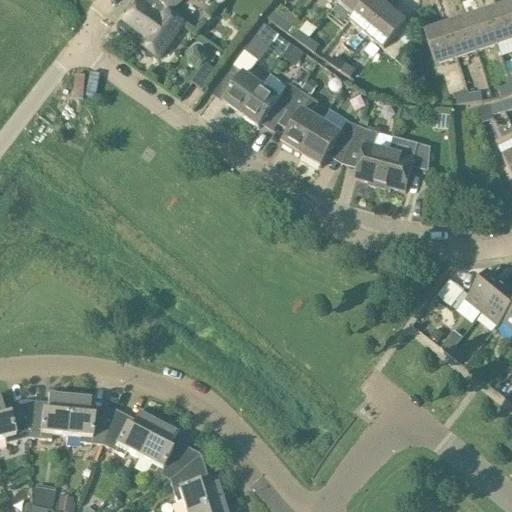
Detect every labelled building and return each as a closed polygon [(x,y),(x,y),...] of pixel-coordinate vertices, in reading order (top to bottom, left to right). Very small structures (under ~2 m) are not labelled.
[(142,0),(122,29),(160,61),(185,25),(170,14),(184,0),(202,0),(209,4),(213,0),(142,0)] [(342,0),(339,4),(356,18),(371,0),(342,0)] [(356,18),(351,24),(368,38),(390,11),(376,0),(371,0),(356,18)] [(511,19),(508,7),(487,14),(498,47),(511,42),(511,19)] [(390,11),(368,38),(384,52),(397,62),(419,35),(407,25),(390,11)] [(487,14),(466,21),(477,54),(498,47),(487,14)] [(282,20),(276,27),(286,35),(292,27),(282,20)] [(466,21),(446,27),(457,61),(477,54),(466,21)] [(245,53),(246,53),(260,63),(279,37),(265,27),(245,53)] [(425,34),(436,67),(457,61),(446,27),(425,34)] [(300,32),(294,40),(305,47),(310,39),(300,32)] [(310,39),(305,47),(315,55),(321,47),(310,39)] [(335,57),(330,65),(340,73),(346,65),(335,57)] [(346,65),(340,73),(351,80),(357,72),(346,65)] [(223,104),(241,117),(262,88),(244,75),(223,104)] [(271,77),(262,88),(241,117),(259,130),(277,106),(288,113),(301,93),(290,86),(288,89),(271,77)] [(202,95),(209,86),(200,79),(193,88),(202,95)] [(303,89),(301,92),(310,98),(317,88),(308,81),(303,89)] [(499,90),(502,99),(511,95),(511,89),(511,85),(499,90)] [(301,93),(288,113),(298,120),(283,146),(302,158),(322,124),(311,117),(319,105),(311,100),(301,93)] [(482,94),(469,95),(470,105),(483,103),(482,94)] [(456,97),(457,106),(470,105),(469,95),(456,97)] [(511,102),(503,105),(506,114),(511,112),(511,102)] [(503,105),(491,108),(494,117),(506,114),(503,105)] [(403,110),(400,122),(407,124),(414,120),(415,113),(403,110)] [(364,116),(359,127),(365,129),(370,119),(364,116)] [(322,124),(302,158),(321,169),(337,144),(349,151),(359,128),(348,124),(341,136),(322,124)] [(359,128),(349,151),(362,155),(355,181),(370,185),(369,187),(380,190),(390,153),(375,149),(378,136),(368,133),(359,128)] [(390,153),(380,190),(391,193),(391,191),(406,194),(412,169),(429,174),(431,149),(418,146),(414,160),(390,153)] [(511,155),(503,160),(511,177),(511,155)] [(465,291),(453,306),(459,311),(466,302),(482,315),(504,288),(488,275),(471,296),(465,291)] [(511,294),(504,288),(482,315),(499,329),(502,324),(502,323),(511,310),(511,294)] [(511,310),(502,323),(502,324),(511,331),(511,310)] [(448,343),(441,351),(449,357),(456,349),(448,343)] [(456,349),(449,357),(457,363),(464,356),(456,349)] [(479,368),(473,375),(482,382),(487,374),(479,368)] [(487,374),(482,382),(490,388),(496,381),(487,374)] [(47,411),(25,409),(28,441),(51,443),(51,437),(66,438),(69,400),(61,400),(61,395),(49,393),(47,411)] [(69,400),(66,438),(80,440),(80,446),(103,448),(112,418),(90,415),(91,397),(79,396),(78,401),(69,400)] [(0,442),(4,441),(5,447),(28,441),(25,409),(4,415),(0,398),(0,442)] [(112,418),(103,448),(123,459),(126,454),(139,460),(156,426),(149,422),(151,418),(140,412),(132,428),(112,418)] [(156,426),(139,460),(152,467),(149,472),(169,483),(195,461),(170,448),(178,432),(166,426),(164,430),(156,426)] [(195,461),(169,483),(176,505),(182,503),(184,511),(203,511),(222,506),(220,498),(225,496),(221,484),(204,489),(195,461)] [(54,490),(36,487),(33,506),(52,509),(54,490)] [(59,497),(56,511),(59,511),(70,511),(73,499),(59,497)] [(116,497),(112,499),(112,504),(116,506),(120,504),(120,499),(116,497)]
